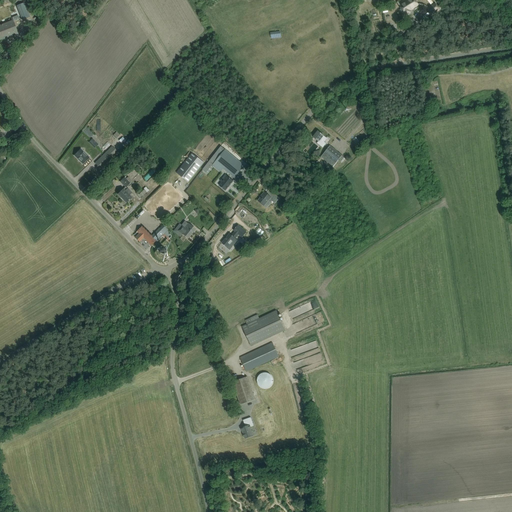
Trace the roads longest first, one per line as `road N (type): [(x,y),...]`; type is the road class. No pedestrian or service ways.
road 1 (unclassified): [(161,272),(198,248),(341,85),(369,70),(511,44)]
road 2 (unclassified): [(207,511),(173,382),(178,307),(161,272)]
road 3 (unclassified): [(161,272),(42,153),(0,92)]
road 4 (unclassified): [(0,362),(111,292),(161,272)]
